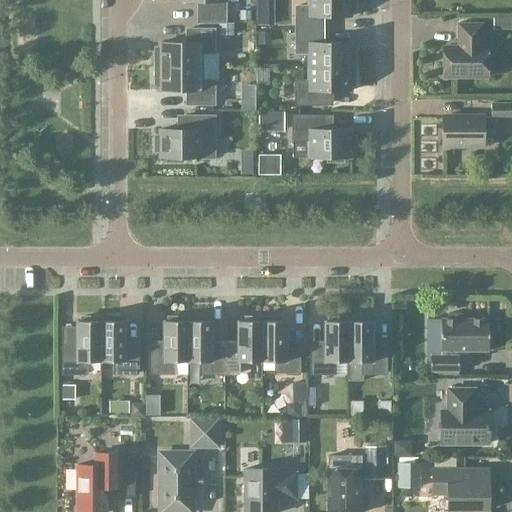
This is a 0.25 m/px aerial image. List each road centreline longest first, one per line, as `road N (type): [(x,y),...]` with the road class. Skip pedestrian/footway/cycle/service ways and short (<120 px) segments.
road 1 (residential): [(400,257),(117,257)]
road 2 (residential): [(117,257),(116,0)]
road 3 (residential): [(400,257),(399,0)]
